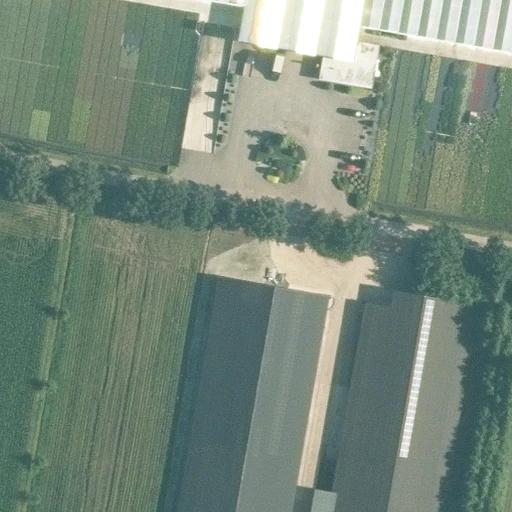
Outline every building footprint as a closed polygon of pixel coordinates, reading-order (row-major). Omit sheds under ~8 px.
[(359,25),(511,51),(511,0),(220,0),(243,4),(237,41),(322,56),(318,79),(371,88),(379,46),(356,42),(359,25)] [(209,22),(204,56),(217,57),(221,24),(209,22)] [(234,116),(238,130),(291,114),(287,99),(234,116)] [(179,511),(285,511),(323,295),(220,277),(179,511)] [(442,511),(478,305),(392,290),(392,308),(366,303),(334,492),(314,488),(308,511),(442,511)]
